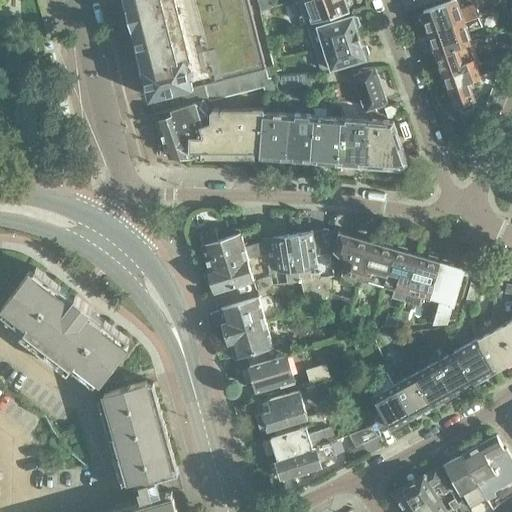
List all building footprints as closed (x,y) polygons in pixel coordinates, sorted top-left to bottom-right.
[(141,65),(149,97),(181,89),(205,83),(222,79),(228,77),(234,76),(241,74),(247,72),(253,71),(260,69),(267,67),(249,0),(125,0),(127,5),(126,5),(132,26),(142,65),(141,65)] [(273,7),(270,0),(257,0),(260,10),(273,7)] [(352,3),(350,0),(293,0),(302,23),(312,19),(349,7),(349,6),(352,3)] [(431,31),(479,14),(475,3),(460,8),(457,0),(449,0),(423,10),(424,12),(419,14),(423,23),(427,21),(431,31)] [(498,12),(500,4),(494,1),(491,9),(498,12)] [(500,4),(498,12),(506,15),(509,8),(505,6),(500,4)] [(315,48),(360,36),(358,27),(360,24),(358,16),(353,14),(308,27),(315,48)] [(479,14),(431,31),(434,41),(430,42),(433,51),(437,50),(438,52),(471,40),(467,29),(482,24),(479,14)] [(471,40),(438,52),(441,62),(438,64),(441,73),(445,71),(446,74),(480,62),(477,53),(498,45),(493,33),(471,40)] [(360,36),(315,48),(320,68),(332,67),(366,57),(369,53),(367,45),(363,44),(360,36)] [(273,59),(281,57),(278,45),(270,47),(273,59)] [(493,58),(446,75),(456,104),(459,103),(461,108),(463,110),(472,107),(473,103),(471,98),(474,97),(471,86),(475,85),(473,81),(478,80),(476,76),(503,67),(508,54),(508,53),(493,59),(493,58)] [(281,57),(273,59),(276,71),(284,69),(281,57)] [(267,67),(260,69),(264,87),(265,86),(266,91),(276,89),(275,77),(269,77),(267,67)] [(386,100),(375,67),(353,74),(354,79),(365,110),(388,102),(387,100),(386,100)] [(258,88),(264,87),(260,69),(253,71),(258,88)] [(247,72),(252,89),(258,88),(253,71),(247,72)] [(245,91),(251,90),(247,72),(241,74),(245,91)] [(304,73),(292,74),(293,86),(305,85),(304,73)] [(234,76),(239,93),(245,91),(241,74),(234,76)] [(234,76),(228,77),(232,94),(239,93),(234,76)] [(222,79),(226,96),(232,94),(228,77),(222,79)] [(205,83),(208,92),(210,100),(226,96),(222,79),(205,83)] [(190,154),(190,150),(190,136),(203,135),(199,124),(212,120),(205,99),(210,98),(208,92),(205,83),(181,89),(185,102),(156,115),(168,154),(190,154)] [(0,97),(0,161),(45,162),(46,98),(0,97)] [(388,117),(398,114),(394,105),(385,108),(388,117)] [(190,136),(190,150),(203,150),(203,155),(254,155),(254,150),(260,150),(264,108),(222,107),(222,112),(221,112),(221,110),(218,107),(214,107),(211,111),(212,120),(199,124),(203,135),(190,136)] [(337,162),(342,116),(326,115),(326,108),(313,107),(315,114),(311,160),(337,162)] [(264,108),(260,150),(260,155),(286,157),(289,112),(265,110),(264,108)] [(315,114),(289,112),(286,157),(311,160),(315,114)] [(367,118),(342,116),(337,162),(363,164),(367,118)] [(367,118),(363,164),(401,167),(407,161),(394,120),(367,118)] [(323,229),(330,255),(337,253),(338,251),(349,260),(343,279),(359,284),(372,241),(340,232),(339,232),(326,228),(323,229)] [(330,255),(323,229),(312,231),(312,230),(292,233),(299,280),(311,278),(331,276),(334,275),(330,255)] [(262,241),(245,245),(242,232),(218,239),(216,231),(201,235),(204,243),(202,244),(209,267),(246,257),(265,251),(262,241)] [(299,282),(292,233),(263,237),(270,272),(284,269),(286,269),(288,281),(288,283),(299,282)] [(393,244),(392,242),(384,239),(382,241),(381,244),(372,241),(359,284),(359,285),(370,288),(373,279),(384,282),(394,248),(392,247),(393,244)] [(408,248),(407,246),(399,244),(397,245),(396,248),(394,248),(384,282),(395,285),(392,295),(403,298),(416,254),(407,251),(408,248)] [(438,257),(438,255),(429,252),(427,254),(426,257),(416,254),(403,298),(416,302),(416,304),(426,307),(440,261),(437,260),(438,257)] [(246,257),(209,267),(208,268),(216,292),(253,280),(246,257)] [(446,321),(449,312),(462,268),(452,265),(453,262),(453,259),(444,257),(442,258),(441,261),(440,261),(426,307),(427,307),(428,305),(436,308),(432,322),(446,321)] [(101,382),(130,344),(127,342),(130,338),(91,309),(92,308),(76,295),(75,296),(37,267),(34,270),(31,268),(2,305),(5,308),(2,312),(25,329),(20,335),(68,371),(73,365),(95,383),(97,379),(101,382)] [(257,289),(274,284),(271,276),(254,281),(257,289)] [(299,280),(299,282),(301,281),(308,309),(332,304),(331,276),(311,278),(299,280)] [(475,284),(472,281),(465,302),(474,304),(475,284)] [(338,306),(352,310),(355,299),(341,295),(338,306)] [(227,332),(265,321),(258,297),(212,311),(216,324),(224,321),(227,332)] [(276,318),(285,315),(283,305),(282,306),(273,308),(276,318)] [(398,317),(396,324),(414,323),(413,312),(401,309),(398,317)] [(384,325),(386,325),(396,324),(398,317),(387,314),(384,325)] [(511,317),(498,326),(511,352),(511,317)] [(265,321),(227,332),(231,342),(222,344),(226,358),(246,351),(250,363),(286,353),(282,341),(272,344),(265,321)] [(511,352),(498,326),(477,337),(494,369),(511,358),(511,352)] [(477,337),(458,347),(456,348),(473,380),(494,369),(477,337)] [(456,348),(436,359),(435,360),(452,391),(473,380),(456,348)] [(250,363),(250,364),(242,367),(246,380),(254,377),(256,385),(278,379),(280,385),(294,381),(286,353),(250,363)] [(429,363),(427,360),(425,358),(411,365),(414,371),(432,403),(452,391),(435,360),(429,363)] [(310,382),(331,375),(327,362),(307,369),(310,382)] [(432,403),(414,371),(411,365),(394,375),(397,380),(395,382),(411,414),(432,403)] [(411,414),(395,382),(392,383),(389,377),(372,387),(375,392),(373,393),(390,425),(411,414)] [(155,474),(157,479),(179,472),(154,382),(153,382),(153,383),(150,384),(148,379),(103,392),(104,397),(100,398),(99,397),(98,397),(123,483),(128,480),(128,481),(155,474)] [(292,420),(292,418),(306,414),(298,387),(269,396),(270,399),(261,401),(263,409),(255,412),(260,427),(270,424),(270,427),(292,420)] [(295,429),(292,420),(270,427),(273,437),(264,439),(268,453),(276,451),(278,457),(331,442),(332,441),(331,439),(327,440),(323,427),(309,431),(307,425),(295,429)] [(376,423),(350,433),(356,445),(363,442),(369,454),(386,445),(376,423)] [(504,447),(496,433),(462,452),(480,486),(486,498),(493,508),(494,508),(501,502),(496,492),(494,493),(493,490),(494,490),(490,483),(499,478),(501,484),(511,477),(511,456),(507,446),(504,447)] [(331,442),(278,457),(279,461),(270,464),(274,476),(282,474),(283,476),(298,472),(299,475),(305,473),(304,470),(321,465),(319,458),(330,455),(329,453),(334,452),(331,442)] [(465,495),(480,486),(462,452),(445,462),(461,492),(462,491),(465,495)] [(437,488),(439,486),(444,482),(441,478),(435,467),(397,487),(396,493),(405,507),(435,488),(437,487),(437,488)] [(408,511),(440,511),(447,508),(441,499),(446,496),(445,493),(450,489),(445,482),(444,482),(439,486),(437,488),(437,487),(435,488),(405,507),(408,511)] [(178,511),(172,491),(95,511),(178,511)] [(504,511),(511,506),(511,495),(501,502),(494,508),(497,511),(504,511)] [(460,506),(458,502),(455,498),(449,502),(454,510),(460,506)] [(463,511),(469,511),(471,511),(463,499),(458,502),(460,506),(463,511)]
